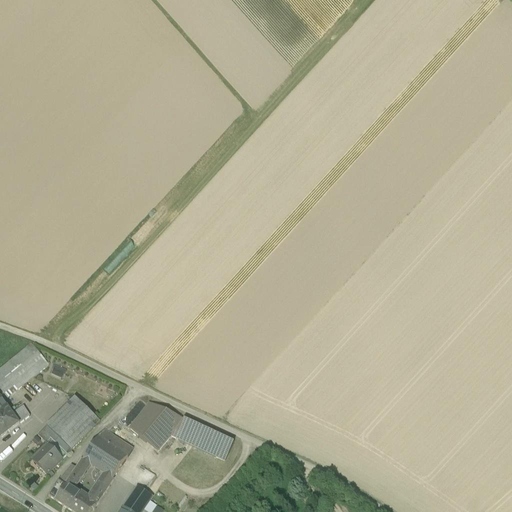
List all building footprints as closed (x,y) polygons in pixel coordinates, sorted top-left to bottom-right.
[(31,347),(0,371),(0,398),(4,403),(48,366),(31,347)] [(55,366),(51,374),(61,379),(65,371),(55,366)] [(0,398),(0,416),(9,410),(4,403),(0,398)] [(75,399),(47,428),(55,436),(51,440),(67,457),(100,424),(75,399)] [(184,422),(149,405),(130,430),(158,454),(184,422)] [(23,408),(12,415),(19,425),(30,417),(23,408)] [(9,410),(0,416),(0,440),(19,425),(12,415),(9,410)] [(55,436),(47,428),(38,437),(46,445),(51,440),(55,436)] [(133,451),(104,432),(98,439),(128,459),(133,451)] [(128,459),(98,439),(83,462),(91,467),(104,475),(113,481),(128,459)] [(63,461),(48,447),(35,460),(40,466),(38,469),(47,477),(63,461)] [(77,471),(65,488),(73,493),(91,467),(83,462),(77,471)] [(72,468),(59,483),(65,488),(77,471),(72,468)] [(113,481),(104,475),(101,480),(110,486),(113,481)] [(101,480),(96,488),(105,494),(110,486),(101,480)] [(65,488),(59,483),(49,499),(68,511),(92,511),(95,508),(100,501),(92,496),(91,494),(86,502),(73,493),(65,488)] [(105,494),(96,488),(91,494),(92,496),(100,501),(105,494)] [(137,488),(121,511),(143,511),(153,499),(137,488)]
